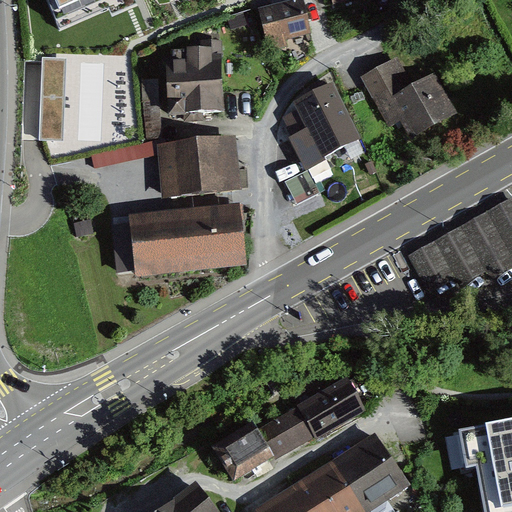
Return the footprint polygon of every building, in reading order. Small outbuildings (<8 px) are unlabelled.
[(301,0),(275,0),(256,6),(273,57),(315,43),(301,0)] [(334,0),(337,10),(369,0),(334,0)] [(228,52),(169,58),(175,120),(233,115),(228,52)] [(402,54),(359,77),(388,132),(403,124),(413,142),(459,117),(437,75),(418,84),(402,54)] [(65,63),(43,62),(40,145),(63,145),(65,63)] [(301,101),(284,120),(305,155),(293,163),(304,193),(330,180),(320,149),(357,127),(335,84),(301,101)] [(98,167),(141,158),(138,143),(95,153),(98,167)] [(244,194),(240,143),(160,150),(165,201),(244,194)] [(511,207),(411,258),(431,299),(459,286),(462,289),(487,277),(489,282),(511,270),(511,207)] [(237,215),(133,226),(139,282),(243,271),(237,215)] [(257,424),(212,451),(236,489),(364,411),(347,384),(263,435),(257,424)] [(511,511),(511,422),(467,432),(483,511),(511,511)] [(375,435),(259,509),(260,511),(373,511),(410,489),(375,435)] [(218,511),(198,483),(158,511),(218,511)]
